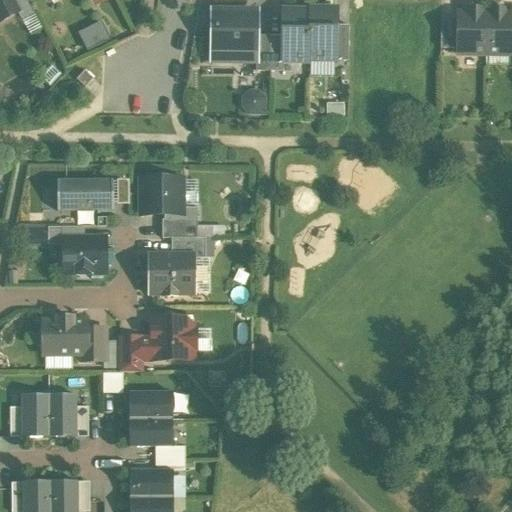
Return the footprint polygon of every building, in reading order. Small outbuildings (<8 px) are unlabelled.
[(0,0),(0,24),(19,14),(21,13),(13,0),(0,0)] [(35,14),(27,0),(13,0),(21,13),(19,14),(22,21),(35,14)] [(309,11),(283,11),(282,38),(282,64),(283,64),(309,64),(310,9),(309,9),(309,11)] [(337,10),(310,9),(309,64),(310,64),(310,62),(336,63),(337,27),(337,10)] [(470,12),(470,16),(459,16),(459,20),(458,50),(458,56),(486,56),(487,16),(480,16),(480,12),(470,12)] [(503,12),(493,12),(493,16),(487,16),(486,56),(511,56),(511,16),(503,16),(503,12)] [(256,14),(215,14),(214,14),(215,14),(214,38),(212,38),(212,60),(214,60),(216,62),(219,64),(222,65),(256,65),(256,55),(256,54),(256,37),(257,15),(257,14),(256,14)] [(459,20),(441,19),(440,50),(458,50),(459,20)] [(74,34),(82,52),(107,41),(99,22),(74,34)] [(349,27),(337,27),(336,63),(348,63),(349,27)] [(270,37),(256,37),(256,54),(256,55),(256,65),(256,73),(270,73),(270,37)] [(282,38),(270,37),(270,73),(283,73),(283,64),(282,64),(282,38)] [(93,80),(85,72),(77,81),(85,89),(93,80)] [(262,94),(240,93),(240,117),(262,117),(262,94)] [(182,181),(141,182),(141,216),(164,216),(182,216),(182,210),(182,181)] [(113,182),(57,182),(57,213),(97,213),(97,215),(99,215),(99,210),(115,210),(115,209),(113,209),(113,182)] [(182,216),(164,216),(164,221),(162,221),(162,240),(171,240),(197,240),(197,210),(182,210),(182,216)] [(106,219),(97,220),(97,229),(106,229),(106,219)] [(62,229),(48,229),(48,247),(64,247),(64,241),(62,241),(62,229)] [(84,229),(62,229),(62,241),(64,241),(84,241),(84,229)] [(197,240),(171,240),(172,256),(194,256),(194,260),(205,260),(205,240),(197,240)] [(84,241),(64,241),(64,247),(64,275),(76,275),(76,277),(91,277),(92,275),(106,275),(105,241),(84,241)] [(172,256),(149,256),(149,297),(164,297),(164,298),(176,298),(176,297),(194,297),(194,260),(194,256),(172,256)] [(73,320),(57,320),(57,323),(43,323),(43,330),(39,334),(39,346),(43,350),(43,357),(80,357),(87,357),(87,331),(87,323),(73,323),(73,320)] [(192,322),(152,322),(152,342),(139,342),(139,361),(152,361),(152,362),(192,361),(192,349),(195,349),(195,334),(192,334),(192,322)] [(106,331),(87,331),(87,357),(80,357),(80,363),(107,363),(106,331)] [(139,340),(120,340),(120,342),(118,343),(119,374),(139,374),(139,361),(139,342),(139,340)] [(99,376),(100,395),(121,393),(120,375),(99,376)] [(125,395),(126,420),(171,418),(170,393),(125,395)] [(49,397),(22,397),(22,440),(49,439),(49,397)] [(76,397),(49,397),(49,439),(76,439),(76,397)] [(171,418),(126,420),(127,448),(172,446),(171,418)] [(127,473),(128,498),(171,497),(170,471),(127,473)] [(50,511),(50,483),(23,484),(23,511),(50,511)] [(77,511),(78,483),(50,483),(50,511),(77,511)] [(170,511),(171,497),(128,498),(127,511),(170,511)]
